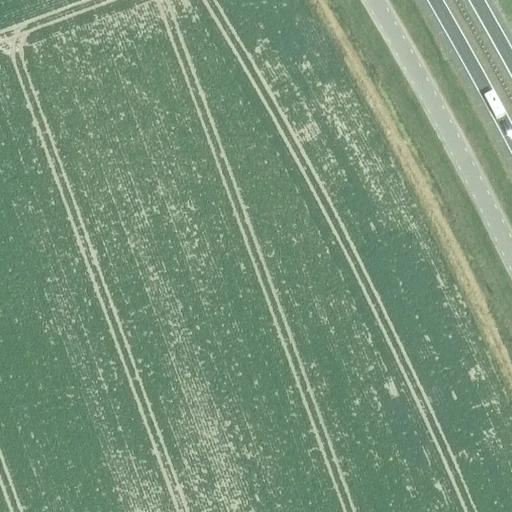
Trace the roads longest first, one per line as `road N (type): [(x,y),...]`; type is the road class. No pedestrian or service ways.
road 1 (unclassified): [(371,0),(511,260)]
road 2 (trunk): [(433,0),(511,143)]
